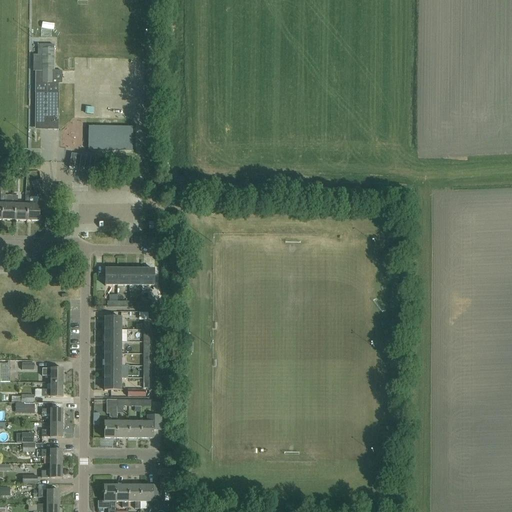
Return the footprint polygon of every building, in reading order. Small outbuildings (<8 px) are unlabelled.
[(54,49),(42,49),(42,72),(35,71),(35,93),(41,93),(41,124),(53,124),(53,130),(58,130),(59,92),(59,83),(62,83),(62,72),(54,71),(54,49)] [(87,128),(87,151),(120,151),(121,128),(87,128)] [(72,153),(69,168),(104,175),(105,168),(99,167),(100,158),(72,153)] [(126,169),(126,159),(107,159),(107,169),(126,169)] [(42,195),(39,181),(32,183),(35,197),(42,195)] [(0,204),(2,204),(1,221),(14,221),(14,205),(12,205),(13,196),(5,196),(5,191),(0,191),(0,195),(0,204)] [(27,205),(25,205),(17,205),(17,196),(13,196),(12,205),(14,205),(14,221),(26,221),(27,205)] [(25,196),(25,205),(27,205),(26,221),(39,222),(39,206),(29,205),(30,196),(25,196)] [(117,287),(117,270),(105,270),(105,287),(117,287)] [(129,270),(117,270),(117,287),(129,287),(129,270)] [(141,270),(129,270),(129,287),(141,287),(141,270)] [(141,270),(141,287),(154,287),(153,270),(141,270)] [(149,331),(149,321),(148,321),(148,313),(139,313),(139,321),(143,321),(143,331),(149,331)] [(104,330),(121,330),(121,318),(104,318),(104,330)] [(104,330),(104,343),(121,343),(121,330),(104,330)] [(104,343),(104,355),(121,355),(121,343),(104,343)] [(104,355),(104,367),(121,367),(121,355),(104,355)] [(7,363),(0,363),(0,381),(10,382),(10,362),(7,362),(7,363)] [(121,367),(104,367),(104,379),(121,379),(121,367)] [(51,384),(62,384),(63,370),(51,370),(42,370),(42,376),(51,377),(51,384)] [(121,379),(104,379),(104,391),(120,391),(121,379)] [(62,398),(62,384),(51,384),(50,391),(42,390),(42,398),(50,398),(62,398)] [(116,439),(117,401),(106,401),(106,414),(111,414),(111,422),(104,422),(104,439),(116,439)] [(116,439),(128,439),(128,423),(117,422),(117,407),(129,408),(129,401),(117,401),(116,439)] [(35,415),(35,406),(23,406),(23,415),(35,415)] [(50,418),(50,424),(62,424),(62,410),(50,410),(42,410),(42,417),(50,418)] [(146,423),(140,423),(140,439),(153,439),(153,431),(161,431),(161,417),(146,417),(146,423)] [(128,439),(140,439),(140,423),(128,423),(128,439)] [(62,424),(50,424),(50,431),(42,431),(42,438),(50,438),(50,439),(62,439),(62,424)] [(34,435),(23,434),(22,444),(34,444),(34,435)] [(35,445),(22,445),(22,453),(35,454),(35,445)] [(50,458),(50,465),(62,465),(62,450),(50,450),(50,451),(42,451),(37,451),(37,458),(42,458),(50,458)] [(62,479),(62,465),(50,465),(50,472),(41,472),(41,479),(50,479),(62,479)] [(37,477),(22,477),(22,485),(37,485),(37,477)] [(115,503),(116,503),(116,486),(103,486),(103,503),(110,503),(110,509),(115,509),(115,503)] [(128,486),(116,486),(116,503),(122,503),(122,509),(127,509),(128,486)] [(140,486),(128,486),(127,509),(128,509),(128,503),(134,503),(134,510),(139,510),(140,486)] [(139,510),(146,510),(146,508),(158,508),(158,502),(159,502),(159,487),(140,486),(139,510)] [(47,505),(59,505),(59,491),(47,491),(47,492),(38,491),(38,498),(47,499),(47,505),(38,505),(47,505)]
